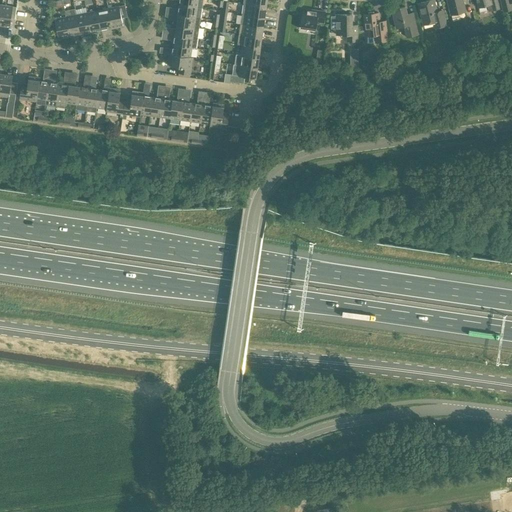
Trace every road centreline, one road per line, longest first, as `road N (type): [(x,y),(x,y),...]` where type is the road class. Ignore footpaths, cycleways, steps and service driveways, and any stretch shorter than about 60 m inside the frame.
road 1 (unclassified): [(511,124),(310,153),(273,175),(255,211),(228,379),(240,425),(264,441),(449,409),(511,415)]
road 2 (motorway): [(511,304),(0,227)]
road 3 (motorway): [(0,257),(511,331)]
road 4 (secondary): [(511,385),(0,327)]
road 5 (track): [(511,457),(179,510)]
road 6 (residential): [(113,49),(124,71),(136,75),(261,95),(274,79),(285,0)]
